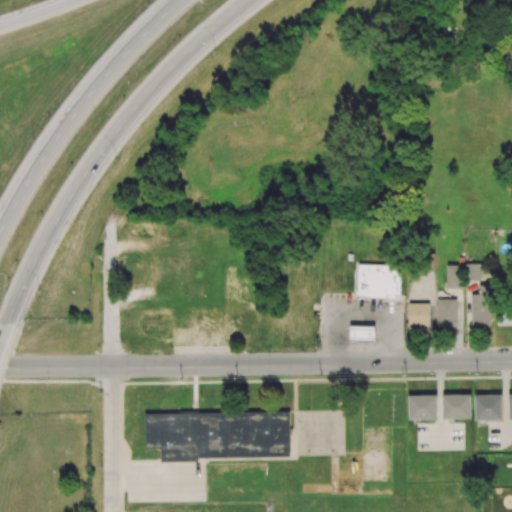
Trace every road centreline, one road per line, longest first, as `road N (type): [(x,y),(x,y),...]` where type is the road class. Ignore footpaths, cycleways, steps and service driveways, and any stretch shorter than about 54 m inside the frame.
road 1 (secondary): [(511,359),(0,366)]
road 2 (motorway): [(128,366),(242,209),(453,0)]
road 3 (motorway): [(116,307),(233,155),(381,0)]
road 4 (motorway): [(181,0),(72,116),(0,231)]
road 5 (tertiary): [(89,511),(128,366)]
